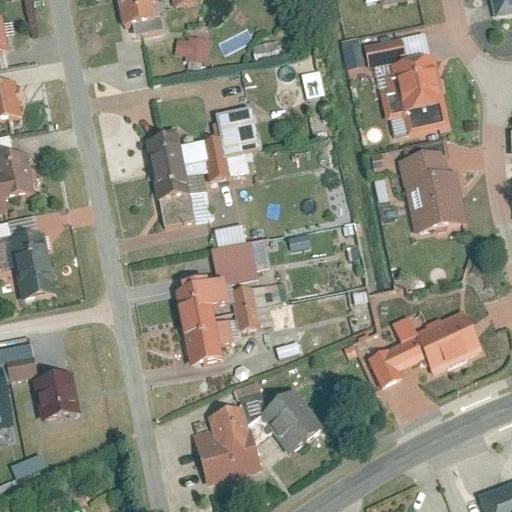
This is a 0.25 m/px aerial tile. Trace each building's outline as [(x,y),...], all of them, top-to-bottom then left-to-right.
[(114,0),(122,34),(158,27),(152,0),(170,0),(173,13),(197,8),(195,0),(114,0)] [(377,0),(380,10),(421,2),(420,0),(377,0)] [(511,0),(489,0),(494,21),(511,16),(511,0)] [(425,36),(361,52),(366,74),(372,72),(386,128),(403,124),(407,140),(448,130),(425,36)] [(187,42),(175,41),(174,60),(184,61),(183,69),(207,71),(210,40),(187,38),(187,42)] [(319,75),(301,78),(306,102),(324,98),(319,75)] [(0,88),(0,129),(23,125),(15,86),(0,88)] [(250,112),(211,120),(216,143),(201,146),(210,187),(227,183),(223,161),(259,154),(250,112)] [(17,136),(0,139),(0,213),(4,213),(3,205),(37,200),(30,155),(20,157),(17,136)] [(177,139),(144,146),(162,232),(195,225),(177,139)] [(442,154),(395,165),(413,239),(459,228),(442,154)] [(31,222),(0,228),(0,245),(8,244),(21,305),(56,298),(44,238),(34,240),(31,222)] [(241,229),(213,235),(217,251),(245,245),(241,229)] [(251,248),(210,257),(218,291),(258,282),(251,248)] [(207,290),(174,296),(188,373),(222,367),(207,290)] [(248,290),(229,294),(239,336),(258,332),(248,290)] [(479,360),(461,321),(361,367),(377,400),(402,388),(398,379),(425,367),(431,382),(479,360)] [(32,365),(3,372),(7,389),(36,382),(32,365)] [(70,379),(33,386),(40,425),(77,418),(70,379)] [(261,476),(256,451),(270,440),(288,461),(313,440),(285,399),(260,417),(260,422),(249,432),(244,412),(207,421),(211,433),(196,437),(207,488),(261,476)] [(15,484),(46,472),(41,458),(10,471),(15,484)] [(511,511),(511,490),(479,504),(481,511),(511,511)]
